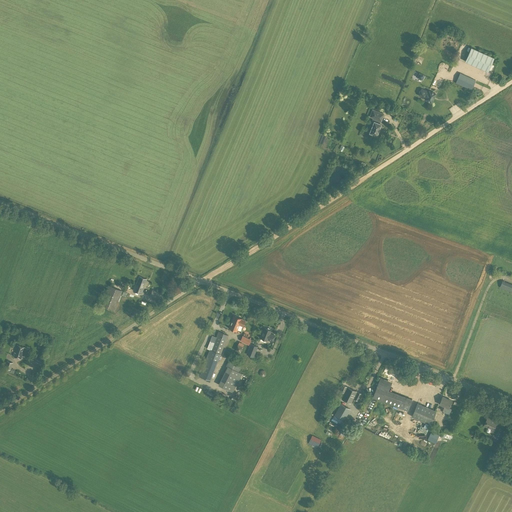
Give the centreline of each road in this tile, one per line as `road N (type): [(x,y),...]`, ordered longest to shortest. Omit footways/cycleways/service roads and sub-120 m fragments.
road 1 (unclassified): [(511,403),(201,281)]
road 2 (track): [(201,281),(406,150)]
road 3 (unclassified): [(0,410),(201,281)]
road 4 (unclassified): [(201,281),(0,202)]
road 5 (unclassified): [(406,150),(511,80)]
